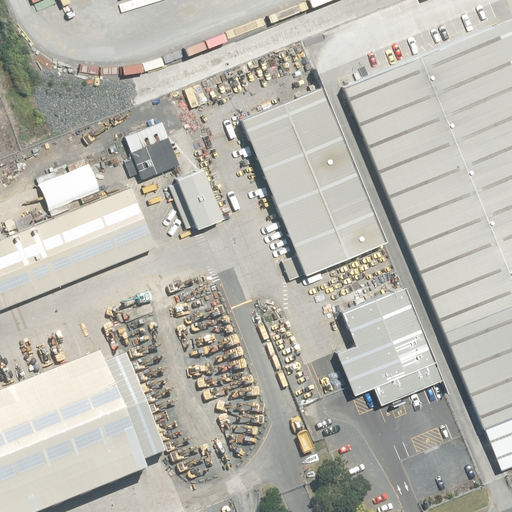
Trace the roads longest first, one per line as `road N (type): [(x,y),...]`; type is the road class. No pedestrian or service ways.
road 1 (unknown): [(151,260),(195,243),(222,252),(229,264),(282,431),(277,451),(232,468)]
road 2 (unknown): [(151,260),(232,468)]
road 3 (unknown): [(0,321),(151,260)]
